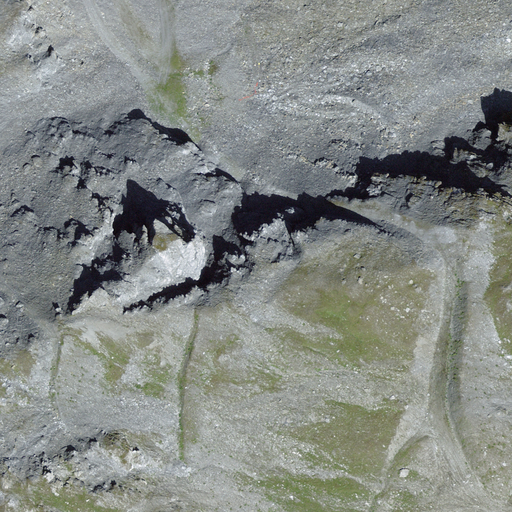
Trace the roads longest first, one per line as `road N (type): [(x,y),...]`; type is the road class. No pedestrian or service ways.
road 1 (track): [(165,0),(165,119),(258,189),(420,228),(445,245),(455,310),(449,426),(476,486),(505,511)]
road 2 (track): [(91,0),(127,66),(164,89),(121,0)]
